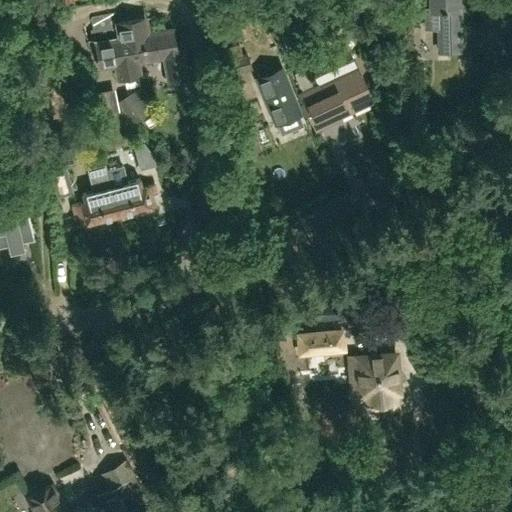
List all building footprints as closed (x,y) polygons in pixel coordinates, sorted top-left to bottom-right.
[(430,0),(431,10),(427,10),(427,30),(439,30),(440,52),(464,51),(463,37),(460,37),(459,9),(457,9),(456,0),(430,0)] [(145,19),(118,24),(117,15),(114,14),(92,18),(91,20),(93,31),(91,32),(93,41),(95,41),(100,68),(116,65),(119,79),(140,75),(137,62),(174,55),(175,59),(183,58),(181,48),(176,49),(172,29),(148,33),(145,19)] [(0,45),(0,69),(15,69),(14,45),(0,45)] [(229,75),(252,67),(246,51),(242,52),(240,45),(221,52),(229,75)] [(317,86),(300,94),(316,130),(330,124),(331,121),(372,102),(358,70),(352,59),(313,77),(317,86)] [(257,78),(276,124),(300,114),(281,68),(257,78)] [(127,94),(117,101),(134,122),(155,105),(141,87),(127,94)] [(143,141),(132,143),(138,168),(160,163),(143,141)] [(113,195),(111,183),(110,184),(104,162),(86,166),(92,188),(81,191),(82,195),(85,203),(72,207),(74,215),(79,214),(81,225),(118,216),(113,195)] [(50,173),(56,198),(73,194),(66,169),(50,173)] [(113,195),(118,216),(155,206),(152,195),(157,194),(153,181),(142,184),(140,176),(111,183),(113,195)] [(0,247),(10,245),(33,240),(25,205),(0,210),(0,211),(2,220),(0,220),(0,247)] [(314,302),(315,319),(348,316),(347,300),(314,302)] [(347,321),(290,326),(293,356),(350,351),(347,321)] [(394,356),(350,360),(353,397),(367,396),(368,406),(394,403),(393,392),(397,392),(394,356)] [(110,489),(98,496),(107,511),(124,511),(135,506),(149,498),(144,489),(125,456),(100,471),(107,484),(110,489)] [(72,511),(67,501),(61,505),(50,485),(29,497),(37,511),(72,511)]
